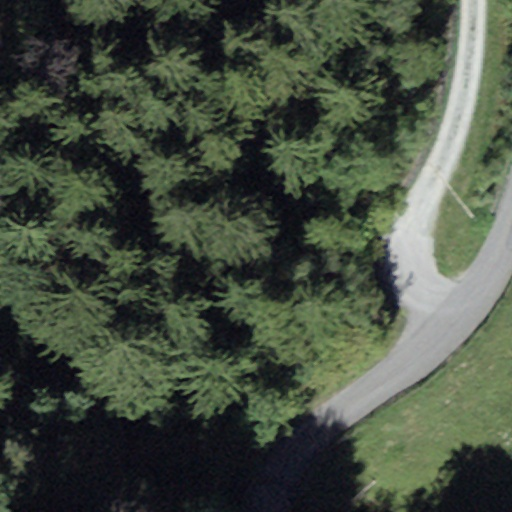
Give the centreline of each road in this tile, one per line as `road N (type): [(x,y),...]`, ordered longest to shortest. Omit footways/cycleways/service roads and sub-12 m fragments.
road 1 (unclassified): [(511,235),(493,275),(453,320),(321,429),(288,472),(275,511)]
road 2 (track): [(453,320),(404,257),(475,87),(476,0)]
